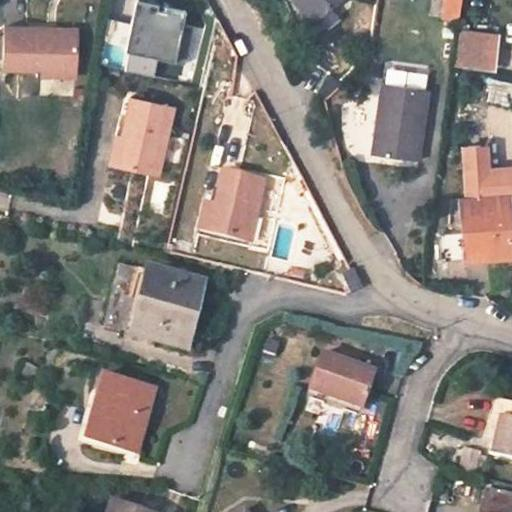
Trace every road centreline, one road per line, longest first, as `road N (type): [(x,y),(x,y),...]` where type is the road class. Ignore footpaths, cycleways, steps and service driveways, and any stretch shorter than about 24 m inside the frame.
road 1 (residential): [(225,0),(360,250),(392,288),(464,319)]
road 2 (residential): [(391,501),(427,371),(464,319)]
